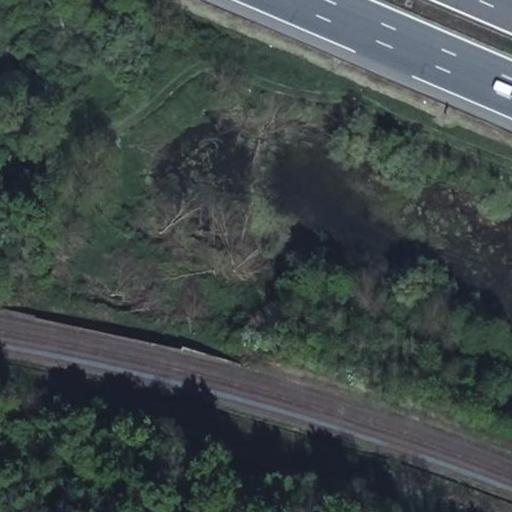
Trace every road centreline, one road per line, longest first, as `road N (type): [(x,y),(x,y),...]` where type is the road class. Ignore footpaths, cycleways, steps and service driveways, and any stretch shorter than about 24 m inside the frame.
road 1 (track): [(469,511),(318,459),(73,395),(0,384)]
road 2 (track): [(0,190),(71,167),(203,71),(246,68)]
road 3 (motorway): [(300,0),(511,89)]
